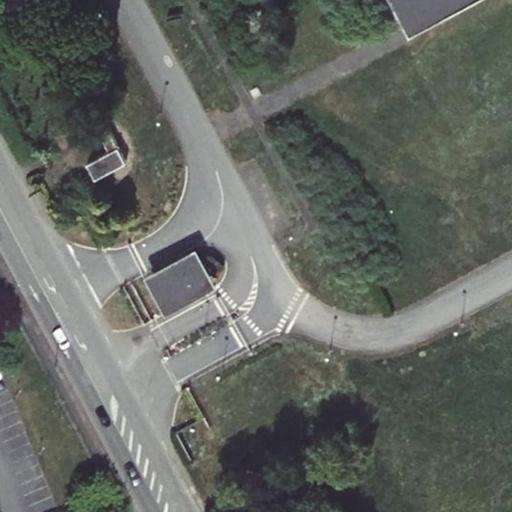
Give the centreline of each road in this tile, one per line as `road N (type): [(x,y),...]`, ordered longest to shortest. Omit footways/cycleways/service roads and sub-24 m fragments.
road 1 (tertiary): [(187,511),(0,162)]
road 2 (tertiary): [(0,225),(152,511)]
